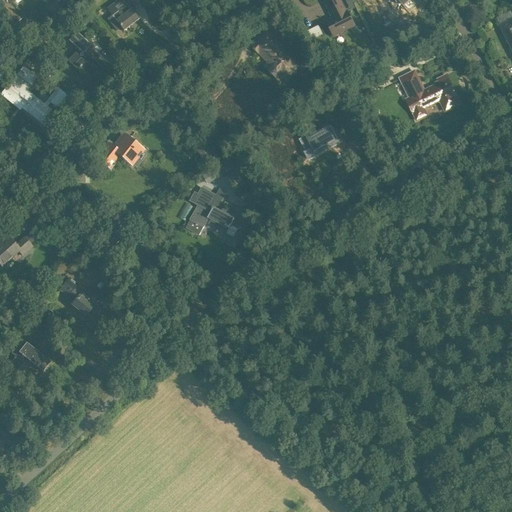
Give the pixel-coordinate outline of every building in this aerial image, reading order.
[(4,0),(1,3),(5,8),(17,24),(24,19),(11,3),(15,0),(4,0)] [(139,20),(131,11),(133,9),(125,0),(119,0),(115,4),(108,10),(107,10),(112,16),(108,20),(117,31),(121,28),(124,32),(139,20)] [(346,12),(339,0),(329,0),(324,3),(330,15),(331,15),(333,19),(326,22),(333,37),(354,26),(347,12),(346,12)] [(353,3),(351,0),(345,0),(350,10),(354,8),(352,4),(353,3)] [(511,19),(499,26),(499,27),(507,43),(510,41),(511,44),(511,19)] [(27,23),(17,30),(25,39),(34,32),(27,23)] [(69,41),(79,50),(68,61),(78,71),(80,68),(91,78),(89,80),(90,82),(102,68),(85,52),(91,46),(77,33),(76,34),(72,30),(67,35),(72,39),(69,41)] [(250,46),(259,56),(260,55),(269,64),(265,68),(277,81),(282,76),(286,80),(296,71),(263,35),(250,46)] [(22,61),(31,52),(26,47),(17,56),(22,61)] [(21,80),(6,98),(17,108),(18,106),(21,109),(45,127),(55,115),(45,106),(44,106),(25,91),(35,79),(22,68),(16,76),(21,80)] [(459,105),(453,94),(454,94),(445,76),(437,80),(439,84),(424,92),(414,72),(399,79),(409,99),(405,101),(412,115),(413,115),(416,121),(426,116),(423,109),(439,101),(444,112),(459,105)] [(306,136),(299,140),(309,158),(333,145),(334,147),(340,143),(333,131),(331,132),(329,128),(327,129),(327,128),(308,139),(306,136)] [(108,148),(98,159),(109,168),(118,156),(134,170),(144,157),(123,139),(112,151),(108,148)] [(205,144),(196,151),(209,166),(218,159),(205,144)] [(190,221),(186,229),(199,236),(204,228),(208,220),(228,230),(230,227),(231,228),(231,227),(237,231),(237,232),(243,221),(235,217),(238,212),(237,212),(237,213),(224,206),(222,210),(218,208),(221,204),(226,194),(219,190),(216,196),(208,211),(199,205),(198,206),(190,221)] [(24,238),(15,246),(6,235),(0,240),(0,265),(2,267),(19,252),(23,256),(32,247),(24,238)] [(81,294),(80,294),(74,289),(77,285),(69,279),(60,290),(73,301),(71,304),(72,305),(86,316),(99,300),(89,292),(85,297),(81,294)] [(37,368),(44,358),(26,344),(19,352),(16,349),(14,350),(18,353),(9,364),(8,363),(3,369),(13,377),(26,360),(37,368)] [(198,351),(192,359),(206,370),(213,362),(198,351)]
